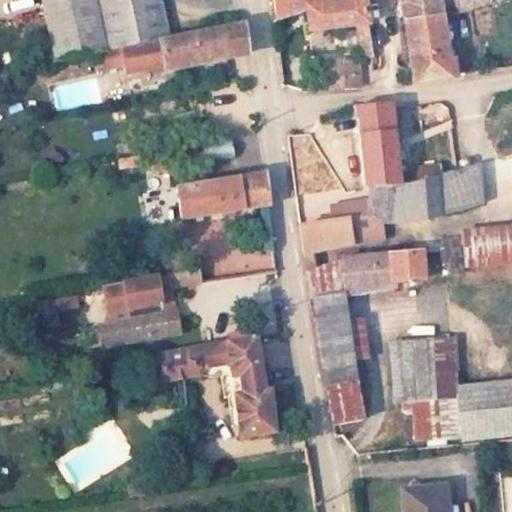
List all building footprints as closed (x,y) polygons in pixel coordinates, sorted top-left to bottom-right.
[(155,42),(145,0),(42,0),(54,62),(155,42)] [(168,40),(161,0),(145,0),(155,42),(168,40)] [(368,28),(365,0),(268,0),(269,11),(314,7),(320,34),(368,28)] [(444,0),(400,0),(403,22),(448,16),(444,0)] [(485,0),(449,0),(451,14),(487,9),(485,0)] [(462,71),(448,16),(403,22),(410,78),(440,73),(462,71)] [(158,48),(163,72),(249,55),(244,25),(189,35),(150,44),(152,50),(158,48)] [(370,62),(396,60),(394,27),(368,28),(370,62)] [(103,53),(106,69),(126,65),(128,74),(150,70),(157,74),(163,72),(158,48),(152,50),(150,44),(103,53)] [(356,85),(355,54),(334,56),(335,72),(317,74),(320,91),(351,86),(356,85)] [(399,162),(392,107),(391,100),(355,105),(365,184),(376,182),(398,179),(399,186),(415,184),(416,178),(439,174),(436,156),(399,162)] [(139,164),(137,154),(117,157),(120,167),(139,164)] [(333,208),(334,220),(299,226),(303,253),(353,244),(384,239),(381,221),(429,219),(482,203),(476,165),(458,168),(439,174),(416,178),(415,184),(399,186),(398,179),(376,182),(365,184),(369,186),(371,201),(355,204),(333,208)] [(274,203),(269,170),(176,187),(182,218),(274,203)] [(234,213),(237,252),(268,250),(266,211),(234,213)] [(511,225),(470,229),(473,268),(511,264),(511,225)] [(426,281),(424,250),(389,253),(346,259),(303,275),(323,385),(333,428),(361,423),(343,297),(390,291),(390,285),(426,281)] [(198,282),(194,261),(172,265),(167,266),(168,273),(171,287),(198,282)] [(171,287),(168,273),(100,286),(104,314),(174,302),(171,287)] [(165,328),(161,307),(175,305),(174,302),(104,314),(106,324),(98,326),(100,341),(165,328)] [(178,325),(175,305),(161,307),(165,328),(178,325)] [(459,385),(454,339),(389,344),(394,403),(458,397),(460,397),(459,385)] [(197,377),(218,374),(230,445),(268,438),(265,419),(253,344),(219,350),(137,364),(142,396),(199,387),(197,377)] [(511,435),(511,379),(459,385),(460,397),(458,397),(462,440),(511,435)] [(448,511),(446,483),(402,487),(404,511),(448,511)]
